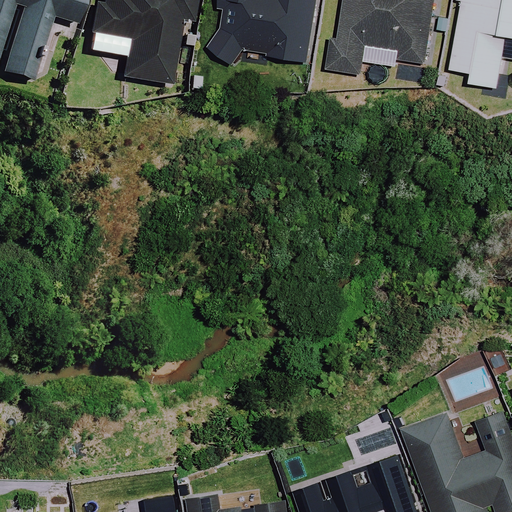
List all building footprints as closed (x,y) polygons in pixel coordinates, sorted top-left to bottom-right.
[(0,0),(0,51),(14,7),(23,10),(3,74),(31,83),(51,19),(74,27),(82,0),(0,0)] [(101,0),(95,36),(129,41),(122,79),(169,87),(180,22),(190,24),(194,0),(101,0)] [(237,66),(245,52),(250,53),(307,62),(317,0),(221,0),(221,5),(229,7),(225,30),(212,47),(237,66)] [(345,0),(341,39),(333,38),(329,71),(365,75),(368,47),(400,50),(399,61),(432,64),(438,0),(345,0)] [(511,0),(461,0),(453,72),(473,74),(471,85),(500,89),(506,39),(511,39),(511,0)] [(511,507),(511,425),(506,409),(479,419),(490,448),(466,457),(450,411),(405,427),(435,511),(490,511),(488,505),(497,502),(500,511),(511,507)] [(320,479),(296,488),(305,511),(419,511),(398,452),(330,476),(337,494),(327,498),(320,479)] [(189,496),(191,511),(288,511),(287,499),(223,508),(220,492),(189,496)] [(178,511),(175,493),(149,497),(150,511),(178,511)]
